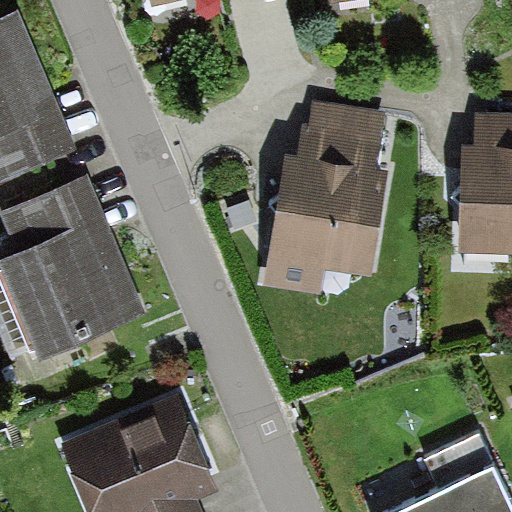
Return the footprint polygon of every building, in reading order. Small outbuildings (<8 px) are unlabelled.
[(0,172),(78,141),(21,2),(0,10),(0,172)] [(286,141),(265,278),(321,287),(325,257),(373,264),(389,160),(380,158),(388,106),(314,94),(311,116),(303,115),(299,143),(286,141)] [(464,134),(460,241),(511,242),(511,107),(479,106),(478,134),(464,134)] [(145,305),(89,167),(1,203),(16,240),(0,246),(0,250),(4,260),(0,261),(0,271),(30,344),(38,340),(41,347),(145,305)] [(199,511),(206,509),(199,491),(222,482),(182,385),(61,434),(93,511),(199,511)] [(373,511),(511,511),(511,489),(481,423),(424,449),(438,479),(373,510),(373,511)]
